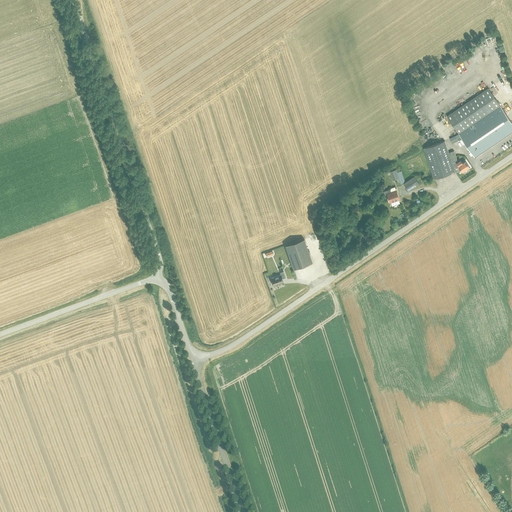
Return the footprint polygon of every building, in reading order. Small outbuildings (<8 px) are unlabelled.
[(453,144),(463,139),(475,157),(511,131),(511,122),(488,88),(447,116),(459,134),(450,139),(453,144)] [(449,153),(448,152),(445,140),(424,148),(434,178),(455,171),(455,170),(459,167),(462,172),(469,167),(465,161),(463,162),(461,159),(458,162),(454,151),(449,153)] [(408,190),(418,183),(414,177),(404,184),(408,190)] [(399,199),(396,190),(392,192),(390,188),(383,191),(385,194),(387,193),(390,202),(391,201),(392,205),(399,202),(398,199),(399,199)] [(304,239),(285,245),(293,269),(312,262),(304,239)] [(283,271),(280,272),(281,275),(270,278),(273,285),(284,282),(282,278),(286,277),(283,271)]
